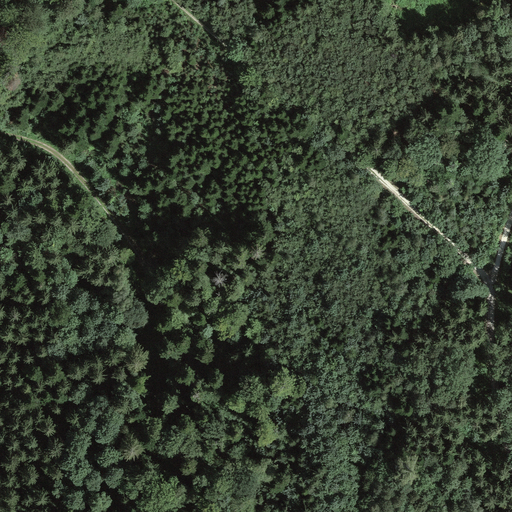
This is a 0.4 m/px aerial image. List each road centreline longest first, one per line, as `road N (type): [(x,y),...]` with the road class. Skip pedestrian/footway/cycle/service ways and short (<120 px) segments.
road 1 (track): [(179,0),(491,286)]
road 2 (track): [(156,367),(163,315),(153,278),(70,162),(0,132)]
road 3 (track): [(491,286),(489,359),(511,466)]
road 4 (track): [(111,511),(156,367)]
